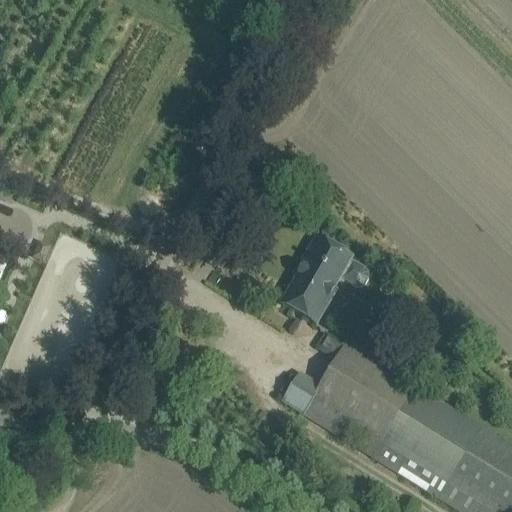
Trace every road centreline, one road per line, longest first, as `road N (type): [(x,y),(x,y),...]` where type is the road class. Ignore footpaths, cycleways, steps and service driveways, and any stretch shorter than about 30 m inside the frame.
road 1 (unclassified): [(107,423),(153,280),(329,0)]
road 2 (unclassified): [(310,511),(174,439),(107,423)]
